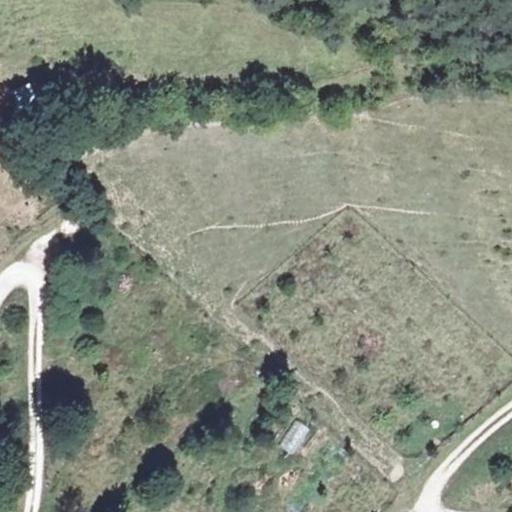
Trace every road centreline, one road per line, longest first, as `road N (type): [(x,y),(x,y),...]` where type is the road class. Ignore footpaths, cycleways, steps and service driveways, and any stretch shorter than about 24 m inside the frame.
road 1 (track): [(31,511),(41,283),(21,267),(0,284)]
road 2 (residential): [(431,511),(436,481),(511,407)]
